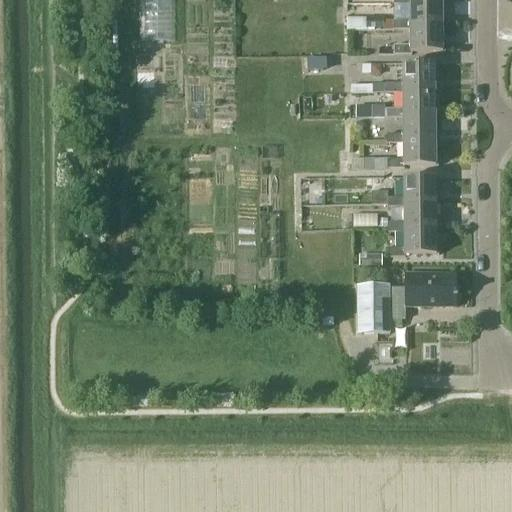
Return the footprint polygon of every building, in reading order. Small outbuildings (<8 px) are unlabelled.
[(395,22),(395,30),(411,30),(411,27),(443,27),(443,2),(411,2),(411,6),(411,22),(395,22)] [(395,30),(395,22),(382,22),(382,19),(366,19),(366,31),(382,31),(395,30)] [(443,55),(443,27),(411,27),(411,30),(411,47),(394,47),(394,57),(411,57),(411,55),(443,55)] [(331,60),(310,60),(311,73),(331,73),(331,60)] [(403,66),(403,84),(387,84),(387,94),(403,93),(403,90),(436,90),(436,65),(403,66)] [(381,66),(371,66),(371,76),(381,76),(381,66)] [(387,94),(387,84),(372,84),(372,87),(350,87),(350,94),(372,94),(387,94)] [(436,116),(436,90),(403,90),(403,93),(404,110),(387,111),(387,119),(403,119),(403,116),(436,116)] [(371,120),(384,120),(384,107),(371,107),(371,120)] [(387,144),(403,144),(403,142),(437,141),(436,116),(403,116),(403,119),(404,135),(386,135),(387,144)] [(437,167),(437,141),(403,142),(403,144),(404,160),(386,160),(386,169),(404,169),(404,167),(437,167)] [(404,199),(388,199),(388,207),(404,208),(404,205),(437,205),(437,178),(404,178),(404,199)] [(388,207),(388,199),(388,194),(371,195),(371,205),(371,208),(388,207)] [(437,230),(437,205),(404,205),(404,208),(404,223),(388,223),(388,233),(404,233),(404,230),(437,230)] [(387,228),(387,220),(377,220),(377,228),(387,228)] [(404,230),(404,233),(405,249),(388,249),(388,258),(405,258),(405,257),(437,256),(437,230),(404,230)] [(359,268),(382,268),(382,256),(359,256),(359,268)] [(389,336),(388,323),(406,323),(406,309),(457,309),(457,276),(405,276),(405,290),(388,290),(388,288),(357,289),(358,337),(389,336)] [(309,311),(309,322),(329,322),(329,311),(309,311)]
